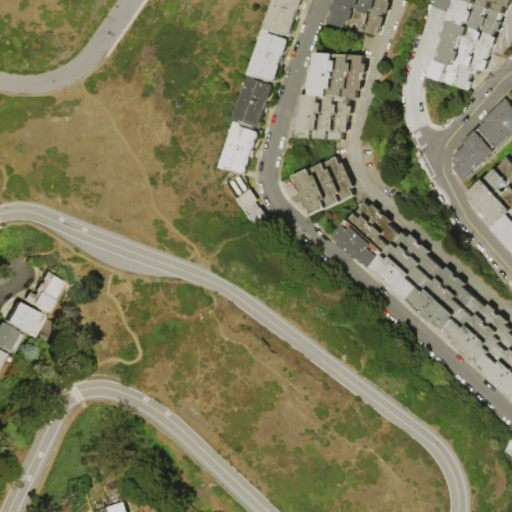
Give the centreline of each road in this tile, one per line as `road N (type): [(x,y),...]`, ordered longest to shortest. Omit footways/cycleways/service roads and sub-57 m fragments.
road 1 (tertiary): [(75,393),(98,387),(145,404),(266,511),(457,507),(450,473),(426,440),(242,302),(209,281),(94,238)]
road 2 (residential): [(511,418),(269,196),(267,160),(319,0)]
road 3 (residential): [(438,0),(409,88),(415,128),(427,142)]
road 4 (residential): [(441,153),(442,174),(465,220),(511,272)]
road 5 (tertiary): [(6,511),(54,413),(75,393)]
